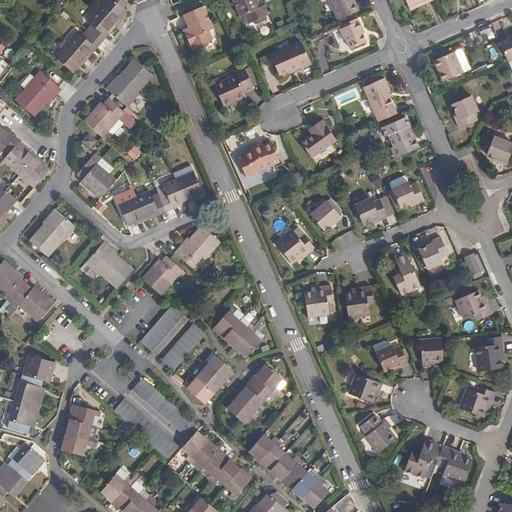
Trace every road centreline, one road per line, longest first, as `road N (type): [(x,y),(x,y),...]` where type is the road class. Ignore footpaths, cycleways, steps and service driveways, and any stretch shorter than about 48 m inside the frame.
road 1 (residential): [(151,10),(365,511)]
road 2 (residential): [(7,240),(103,333),(78,359),(53,445),(67,473)]
road 3 (residential): [(58,182),(68,102),(151,10)]
road 4 (residential): [(58,182),(129,236),(197,211)]
road 5 (residential): [(271,116),(401,49)]
road 6 (residential): [(453,164),(401,49)]
road 7 (residential): [(401,49),(511,1)]
